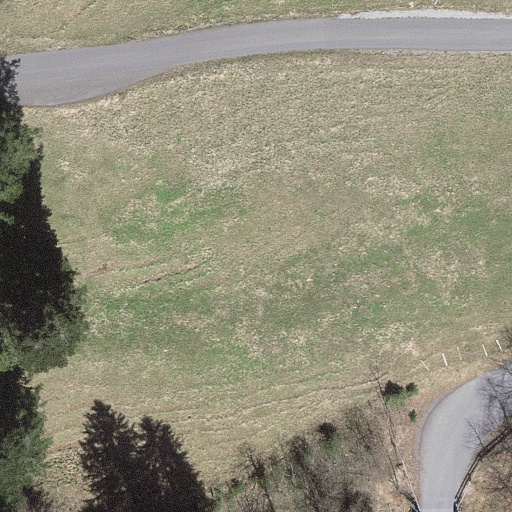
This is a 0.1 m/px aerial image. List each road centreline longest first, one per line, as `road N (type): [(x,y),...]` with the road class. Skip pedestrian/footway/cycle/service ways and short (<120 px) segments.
road 1 (track): [(511,39),(320,40),(0,79)]
road 2 (track): [(438,511),(438,490),(465,420),(511,384)]
